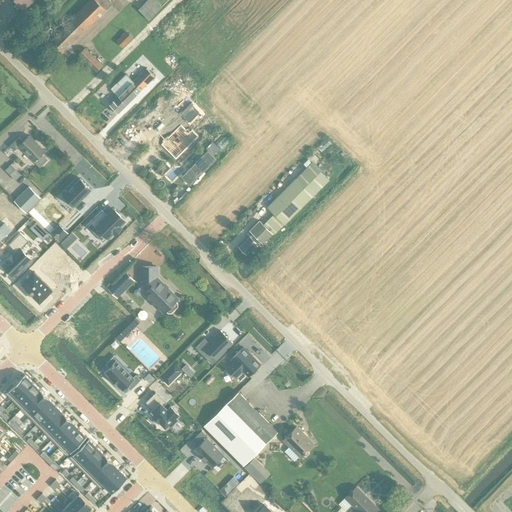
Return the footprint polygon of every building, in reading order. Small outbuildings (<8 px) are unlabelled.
[(13,0),(17,4),(20,7),(23,10),(33,0),(13,0)] [(58,56),(106,10),(112,4),(108,0),(90,0),(46,44),(58,56)] [(156,0),(147,0),(144,3),(155,15),(163,7),(156,0)] [(149,20),(154,15),(144,3),(138,9),(149,20)] [(21,36),(28,29),(29,29),(37,20),(30,13),(26,17),(23,15),(19,20),(12,27),(21,36)] [(126,30),(116,41),(123,48),(133,37),(126,30)] [(78,54),(91,67),(96,72),(103,65),(85,47),(78,54)] [(118,96),(109,105),(117,113),(147,83),(151,80),(155,76),(147,68),(133,81),(126,75),(111,89),(118,96)] [(180,125),(161,145),(175,159),(178,156),(188,146),(193,142),(184,133),(186,131),(180,125)] [(19,137),(9,146),(14,150),(19,146),(34,161),(40,167),(48,160),(42,153),(44,151),(29,135),(23,141),(19,137)] [(208,151),(183,177),(191,185),(217,160),(208,151)] [(253,233),(239,247),(246,254),(251,248),(253,250),(256,251),(258,249),(257,246),(255,244),(259,240),(263,243),(272,233),(274,234),(312,195),(329,179),(318,167),(312,162),(296,178),(268,207),(275,214),(264,225),(259,221),(250,231),(253,233)] [(80,178),(62,196),(73,207),(91,189),(80,178)] [(29,186),(14,201),(24,211),(26,212),(41,198),(40,197),(29,186)] [(102,210),(86,225),(97,235),(101,230),(107,237),(113,231),(115,232),(120,227),(119,225),(125,220),(113,208),(107,215),(102,210)] [(0,238),(3,235),(3,236),(10,229),(4,222),(0,225),(0,238)] [(36,222),(30,228),(43,241),(49,234),(36,222)] [(59,224),(51,233),(59,241),(68,233),(59,224)] [(7,261),(3,265),(14,276),(31,259),(20,248),(28,240),(20,232),(8,244),(16,252),(14,254),(13,253),(6,260),(7,261)] [(64,240),(61,243),(67,249),(70,245),(64,240)] [(156,266),(142,266),(142,283),(148,289),(145,292),(164,312),(166,311),(168,313),(171,313),(178,306),(178,303),(176,301),(177,299),(156,278),(156,266)] [(34,272),(22,284),(39,302),(52,289),(34,272)] [(116,282),(109,289),(118,298),(125,291),(116,282)] [(72,330),(70,332),(78,340),(80,338),(82,341),(83,339),(89,345),(94,340),(88,334),(104,318),(94,308),(90,313),(88,311),(70,329),(72,330)] [(128,325),(116,337),(120,342),(133,330),(128,325)] [(204,338),(195,347),(200,352),(204,347),(216,359),(232,342),(220,330),(209,342),(204,338)] [(234,361),(227,368),(236,377),(243,370),(248,376),(260,364),(243,347),(231,359),(234,361)] [(112,365),(105,372),(119,385),(122,389),(125,385),(130,390),(141,379),(136,374),(133,378),(128,373),(130,371),(125,366),(123,368),(116,361),(114,364),(113,363),(111,365),(112,365)] [(25,374),(5,393),(14,401),(33,382),(25,374)] [(33,382),(14,401),(21,409),(40,390),(40,389),(33,382)] [(40,390),(21,409),(29,416),(48,397),(48,398),(49,398),(40,389),(40,390)] [(155,392),(146,402),(153,409),(151,410),(154,413),(152,415),(159,421),(165,427),(169,423),(171,426),(178,419),(175,417),(179,414),(170,406),(167,409),(164,406),(166,403),(155,392)] [(226,403),(204,426),(243,465),(266,443),(270,439),(277,431),(247,400),(238,392),(237,393),(229,400),(227,403),(226,403)] [(48,397),(29,416),(36,424),(56,405),(48,398),(48,397)] [(56,405),(36,424),(44,432),(63,413),(63,412),(56,405)] [(3,412),(0,414),(6,420),(9,417),(3,412)] [(63,413),(44,432),(52,439),(71,420),(71,421),(70,420),(63,412),(63,413)] [(71,420),(52,439),(59,447),(78,428),(71,421),(71,420)] [(296,426),(283,440),(300,457),(314,444),(296,426)] [(78,428),(59,447),(67,455),(87,436),(86,435),(86,436),(78,428)] [(202,430),(191,441),(197,447),(195,449),(202,456),(201,457),(205,461),(206,460),(212,466),(223,455),(206,438),(208,436),(202,430)] [(89,438),(69,457),(77,465),(97,446),(90,439),(89,438)] [(97,446),(77,465),(85,473),(104,454),(104,453),(97,446)] [(104,454),(85,473),(93,480),(112,461),(112,462),(104,453),(104,454)] [(254,458),(245,467),(254,476),(263,467),(254,458)] [(112,461),(93,480),(101,489),(104,485),(119,469),(112,462),(112,461)] [(119,469),(104,485),(111,492),(112,493),(128,477),(127,476),(127,477),(119,469)] [(356,486),(345,498),(352,505),(356,509),(353,511),(375,511),(379,509),(373,503),(363,493),(356,486)] [(79,493),(72,500),(83,511),(86,511),(92,507),(79,493)] [(83,511),(72,500),(65,508),(68,511),(83,511)]
